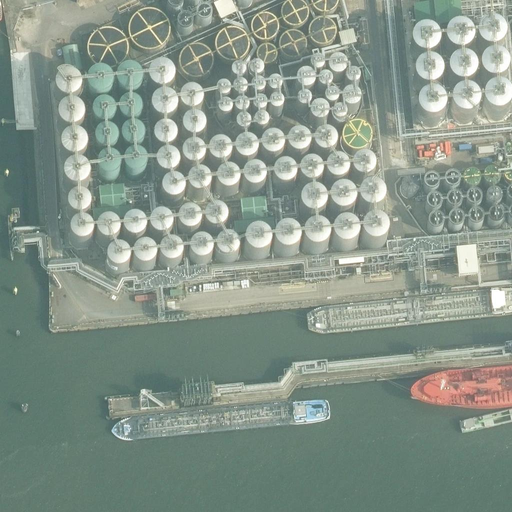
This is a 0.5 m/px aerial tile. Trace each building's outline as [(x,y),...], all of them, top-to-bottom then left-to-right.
[(171,13),(174,14),(176,14),(178,13),(180,11),(182,9),(182,7),(182,4),(180,2),(178,0),(170,0),(169,1),(168,3),(167,6),(167,8),(168,10),(169,12),(171,13)] [(309,13),(308,9),(307,6),(306,4),(304,1),(301,0),(285,0),(285,1),(282,3),(281,5),(280,8),(279,11),(279,13),(279,16),(280,19),(282,22),(284,24),(286,26),(289,27),(291,28),(294,28),(297,27),(300,27),(302,25),(305,23),(307,21),(308,18),(308,16),(309,13)] [(338,0),(308,0),(309,2),(310,5),(311,7),(313,10),(315,11),(317,13),(320,14),(323,14),(326,14),(329,14),(332,12),(334,10),(336,8),(338,5),(339,2),(338,0)] [(492,25),(491,0),(461,0),(462,26),(492,25)] [(458,3),(413,8),(416,33),(461,28),(458,3)] [(136,44),(142,47),(148,47),(154,46),(160,42),(164,37),(166,30),(166,23),(164,17),(159,12),(153,9),(147,7),(140,8),(134,12),(130,16),(127,22),(127,28),(128,34),(131,40),(136,44)] [(256,36),(260,38),(264,38),(268,37),(272,34),(274,31),(276,26),(275,22),(274,18),(271,14),(267,12),(262,11),(258,12),(254,14),(251,18),(250,21),(249,26),(250,30),(252,33),(256,36)] [(200,26),(203,27),(205,26),(208,25),(209,24),(211,22),(211,19),(211,17),(210,14),(208,13),(205,12),(203,12),(200,12),(198,13),(197,15),(196,18),(196,20),(197,23),(198,25),(200,26)] [(335,33),(335,30),(334,27),(332,25),(330,22),(328,20),(326,19),(323,18),(319,18),(316,18),(313,19),(311,21),(309,22),(307,25),(306,27),(305,30),(305,33),(305,35),(306,38),(307,41),(309,43),(311,45),(314,47),(319,48),(322,48),(324,47),(328,45),(330,44),(332,42),(333,39),(334,36),(335,33)] [(91,54),(97,57),(103,58),(110,56),(115,53),(119,49),(122,43),(122,36),(121,30),(117,25),(112,21),(106,19),(100,19),(94,21),(88,25),(85,30),(83,36),(83,43),(86,49),(91,54)] [(182,35),(184,35),(187,35),(189,34),(191,32),(192,30),(193,27),(192,24),(191,22),(189,20),(186,19),(184,19),(181,20),(179,22),(177,24),(177,26),(177,29),(178,31),(179,34),(182,35)] [(221,56),(226,58),(231,58),(237,56),(241,53),(244,48),(245,43),(245,38),(243,33),(239,29),(234,26),(229,25),(224,26),(219,29),(216,33),(213,38),(213,43),(214,48),(217,52),(221,56)] [(306,45),(305,41),(305,39),(303,36),(301,34),(299,32),(295,30),(293,30),(290,30),(285,31),(281,33),(279,35),(278,37),(277,39),(276,42),(276,45),(276,48),(277,50),(279,54),(281,56),(283,57),(286,59),(288,59),(291,60),(294,59),(297,58),(300,57),(302,55),(303,53),(305,50),(305,48),(306,45)] [(501,45),(501,42),(500,40),(498,36),(494,34),(492,33),(489,32),(487,32),(485,33),(482,34),(480,36),(479,37),(478,40),(477,42),(477,45),(477,47),(477,49),(478,51),(480,53),(482,55),(484,56),(488,57),(491,57),(494,56),(497,54),(499,52),(500,50),(501,47),(501,45)] [(470,48),(470,47),(470,45),(469,43),(466,39),(463,36),(460,35),(458,35),(455,35),(453,36),(450,37),(449,39),(447,40),(446,42),(445,45),(445,47),(445,50),(446,52),(447,54),(448,56),(450,58),(452,59),(457,60),(459,60),(462,59),(466,57),(467,55),(469,53),(470,50),(470,48)] [(435,52),(435,51),(435,49),(434,46),(432,43),(428,40),(425,39),(423,39),(420,39),(418,40),(416,41),(414,42),(413,44),(411,46),(410,48),(410,51),(410,54),(411,56),(412,58),(414,60),(415,61),(418,63),(422,64),(425,64),(427,63),(431,60),(433,59),(434,56),(435,54),(435,52)] [(184,75),(189,77),(195,77),(201,75),(205,72),(208,67),(210,61),(210,56),(207,50),(203,46),(198,43),(193,42),(187,43),(182,46),(178,50),(175,55),(175,61),(176,67),(179,71),(184,75)] [(260,60),(263,62),(266,62),(269,62),(272,60),(274,58),(275,55),(275,52),(274,49),(272,46),(270,44),(267,44),(263,44),(261,45),(258,47),(257,50),(256,53),(257,55),(258,58),(260,60)] [(324,64),(326,66),(329,68),(332,68),(335,67),(337,66),(339,63),(340,61),(341,58),(340,55),(338,53),(336,51),(333,50),(331,49),(327,50),(325,52),(323,55),(322,58),(322,61),(324,64)] [(306,61),(308,63),(310,63),(312,63),(314,63),(316,61),(317,60),(318,58),(318,56),(317,54),(316,52),(314,51),(312,50),(310,50),(308,51),(306,52),(305,54),(304,57),(305,59),(306,61)] [(145,74),(148,77),(152,78),(156,79),(160,77),(163,75),(166,71),(167,67),(167,63),(165,59),(162,56),(158,54),(154,53),(150,54),(146,56),(143,59),(142,63),(142,67),(142,71),(145,74)] [(245,67),(247,68),(249,69),(251,69),(254,68),(255,67),(257,65),(257,62),(257,60),(256,58),(254,56),(252,56),(250,55),(247,56),(246,57),(244,59),(244,61),(243,63),(244,65),(245,67)] [(113,78),(116,81),(120,82),(124,82),(128,81),(132,78),(134,75),(135,71),(135,66),(133,62),(130,59),(126,57),(121,57),(117,58),(114,60),(111,63),(110,67),(109,71),(110,75),(113,78)] [(227,70),(229,71),(231,72),(233,72),(235,71),(237,70),(238,68),(239,66),(239,63),(238,61),(236,60),(234,59),(232,58),(230,59),(228,60),(227,62),(226,64),(226,66),(226,68),(227,70)] [(82,79),(85,83),(89,85),(93,85),(98,84),(101,82),(104,79),(106,75),(106,71),(105,67),(103,63),(100,61),(96,59),(92,59),(87,60),(83,62),(81,66),(79,71),(80,75),(82,79)] [(50,83),(53,86),(57,88),(61,88),(65,87),(69,84),(71,81),(73,77),(72,73),(71,69),(68,65),(64,63),(60,63),(56,63),(52,65),(49,68),(48,72),(47,76),(48,80),(50,83)] [(292,78),(294,80),(297,81),(300,82),(303,81),(305,80),(307,78),(309,75),(309,72),(308,69),(307,67),(305,65),(302,63),(299,63),(296,64),(293,66),(291,68),(290,71),(290,75),(292,78)] [(341,74),(343,76),(345,77),(347,77),(349,76),(352,75),(353,73),(354,71),(354,68),(353,66),(352,64),(350,63),(347,63),(345,63),(343,64),(341,65),(340,67),(340,70),(340,72),(341,74)] [(504,77),(504,76),(504,74),(503,72),(501,68),(498,65),(495,64),(492,64),(490,64),(488,65),(485,66),(483,67),(482,69),(481,71),(480,74),(480,76),(480,79),(481,81),(482,83),(483,85),(485,86),(487,88),(491,89),(494,89),(497,88),(501,86),(502,84),(503,81),(504,79),(504,77)] [(313,76),(314,78),(316,79),(319,80),(321,80),(323,79),(325,77),(326,75),(326,73),(326,71),(325,69),(323,67),(321,66),(319,66),(316,66),(314,68),(313,69),(312,72),(312,74),(313,76)] [(472,80),(472,78),(471,75),(468,71),(465,69),(462,68),(460,67),(457,68),(455,68),(452,70),(451,71),(449,73),(448,75),(447,77),(447,80),(447,83),(448,85),(449,87),(450,88),(452,90),(454,91),(458,92),(461,92),(464,91),(468,89),(469,87),(471,85),(471,83),(472,80)] [(264,83),(265,84),(268,85),(270,85),(272,84),(274,82),(276,80),(276,78),(276,76),(275,73),(273,72),(271,71),(268,70),(266,71),(264,72),(263,74),(262,76),(262,78),(262,81),(264,83)] [(438,83),(438,80),(437,78),(435,74),(432,71),(429,71),(426,70),(424,70),(422,71),(419,72),(417,74),(416,75),(415,78),(414,80),(414,82),(414,85),(415,87),(416,89),(417,91),(419,93),(421,94),(425,95),(428,95),(431,94),(435,92),(436,90),(437,88),(438,85),(438,83)] [(246,84),(248,86),(250,86),(252,86),(254,86),(256,84),(258,83),(258,80),(258,78),(257,76),(256,74),(254,73),(251,73),(249,73),(247,74),(245,76),(244,78),(244,80),(245,82),(246,84)] [(229,86),(231,87),(233,88),(235,88),(238,87),(239,85),(240,83),(241,81),(240,79),(239,77),(237,75),(235,74),(233,74),(231,75),(229,76),(228,78),(227,80),(227,82),(228,84),(229,86)] [(211,87),(213,89),(215,90),(218,90),(220,89),(222,88),(223,87),(224,85),(224,83),(223,80),(222,79),(221,77),(219,76),(216,76),(214,77),(212,78),(211,80),(210,83),(210,85),(211,87)] [(176,98),(178,101),(182,102),(186,102),(189,101),(192,99),(195,96),(196,92),(195,88),(194,85),(192,82),(188,80),(184,79),(181,80),(177,82),(175,84),(173,88),(173,91),(174,95),(176,98)] [(337,96),(339,99),(342,100),(345,100),(348,100),(351,98),(353,96),(355,93),(355,89),(354,86),(352,84),(349,82),(346,81),(343,81),(340,82),(338,84),(336,87),(335,90),(336,93),(337,96)] [(320,93),(321,95),(323,96),(326,97),(328,96),(330,95),(332,93),(332,91),(333,89),(332,87),(331,85),(329,83),(327,83),(325,82),(322,83),(321,85),(319,86),(319,89),(319,91),(320,93)] [(146,105),(150,107),(154,108),(158,108),(162,107),(166,104),(168,101),(169,96),(168,92),(166,88),(163,85),(159,83),(155,83),(151,84),(147,86),(145,89),(143,93),(143,97),(144,101),(146,105)] [(293,97),(295,99),(297,99),(300,99),(302,98),(303,97),(305,95),(305,93),(305,90),(304,88),(302,86),(300,85),(298,85),(296,85),(293,86),(292,88),(291,90),(291,93),(291,95),(293,97)] [(115,109),(118,111),(121,112),(125,112),(129,111),(132,108),(134,105),(135,101),(134,97),(133,94),(130,91),(126,89),(123,89),(119,90),(116,92),(113,95),(112,98),(112,102),(113,106),(115,109)] [(265,100),(266,101),(268,102),(270,103),(273,102),(275,101),(277,99),(277,97),(277,95),(277,93),(275,91),(273,89),(271,89),(269,89),(267,90),(265,91),(264,93),(264,96),(264,98),(265,100)] [(54,113),(57,115),(60,117),(64,117),(69,116),(72,114),(75,110),(76,106),(76,101),(74,97),(71,94),(67,92),(63,91),(59,92),(55,94),(53,97),(51,101),(51,105),(51,109),(54,113)] [(90,111),(93,113),(96,114),(100,114),(103,112),(106,110),(108,107),(108,103),(108,99),(106,96),(103,94),(100,92),(96,92),(93,93),(90,95),(88,98),(86,101),(86,105),(88,108),(90,111)] [(230,103),(232,105),(234,105),(236,106),(238,105),(240,104),(242,102),(242,100),(242,98),(242,96),(240,94),(238,93),(236,92),(234,92),(232,93),(230,95),(229,97),(229,99),(229,101),(230,103)] [(248,102),(249,104),(251,105),(254,105),(256,105),(258,103),(259,102),(260,100),(260,98),(260,96),(259,94),(257,92),(255,92),(253,92),(251,92),(249,94),(247,95),(247,98),(247,100),(248,102)] [(213,105),(215,106),(217,107),(219,107),(222,107),(224,105),(225,103),(226,101),(226,98),(225,96),(223,94),(221,93),(219,93),(217,93),(214,94),(213,96),(212,98),(212,100),(212,103),(213,105)] [(305,109),(307,111),(310,113),(313,113),(316,113),(319,111),(322,109),(323,106),(323,103),(322,99),(320,97),(317,95),(314,94),(311,94),(308,96),(306,98),(304,100),(304,103),(304,106),(305,109)] [(509,110),(508,107),(508,105),(505,101),(502,98),(499,98),(497,97),(494,97),(492,98),(489,99),(487,101),(486,102),(485,105),(484,107),(484,109),(484,112),(485,114),(486,116),(487,118),(489,120),(491,121),(495,122),(498,122),(501,121),(505,119),(506,117),(507,115),(508,112),(509,110)] [(326,108),(327,110),(329,112),(331,112),(333,113),(336,112),(338,111),(339,109),(340,107),(340,105),(339,102),(338,101),(336,99),(333,99),(331,99),(329,100),(327,102),(326,104),(326,106),(326,108)] [(476,113),(476,112),(476,110),(475,107),(473,104),(469,101),(466,100),(464,100),(462,100),(459,101),(457,102),(455,103),(454,105),(452,107),(452,109),(451,112),(452,115),(452,117),(453,119),(455,121),(456,122),(459,124),(463,125),(466,125),(468,124),(472,121),(474,120),(475,117),(476,115),(476,113)] [(441,115),(441,112),(440,110),(437,106),(434,104),(431,103),(429,102),(426,103),(424,103),(421,105),(420,106),(418,108),(417,110),(416,112),(416,115),(416,117),(417,120),(418,121),(419,123),(421,125),(423,126),(428,127),(430,127),(433,126),(437,124),(438,122),(440,120),(441,117),(441,115)] [(177,123),(179,126),(183,128),(186,129),(190,128),(193,127),(196,124),(198,121),(198,117),(198,114),(196,111),(194,108),(190,106),(187,106),(183,107),(180,108),(177,111),(176,115),(176,119),(177,123)] [(249,118),(251,120),(253,121),(256,121),(258,121),(260,119),(261,118),(262,116),(262,113),(262,111),(261,109),(259,108),(257,107),(254,107),(252,107),(250,109),(248,111),(248,113),(248,116),(249,118)] [(231,120),(233,122),(235,123),(238,123),(240,122),(242,121),(243,119),(244,117),(244,115),(244,113),(243,111),(241,109),(239,109),(236,109),(234,109),(232,111),(231,113),(230,115),(230,118),(231,120)] [(117,135),(120,137),(124,138),(127,138),(131,137),(134,135),(137,132),(138,128),(137,124),(135,120),(132,117),(129,116),(125,115),(121,116),(118,118),(116,121),(114,125),(114,128),(115,132),(117,135)] [(148,135),(151,138),(155,139),(159,139),(163,138),(166,136),(169,132),(170,128),(170,124),(168,120),(165,117),(161,115),(157,115),(153,116),(149,118),(147,121),(145,124),(145,128),(146,132),(148,135)] [(348,143),(352,145),(357,145),(361,143),(365,140),(367,137),(369,132),(369,128),(367,123),(364,120),(360,117),(355,116),(350,117),(346,119),(342,122),(340,127),(340,132),(341,136),(344,141),(348,143)] [(90,137),(93,139),(96,141),(100,141),(104,140),(107,138),(109,135),(110,132),(110,128),(109,125),(107,122),(104,119),(101,118),(97,118),(93,120),(90,122),(88,126),(87,129),(88,133),(90,137)] [(311,140),(313,142),(317,143),(320,143),(324,142),(328,140),(330,137),(331,133),(330,129),(329,125),(326,122),(322,121),(318,120),(314,121),(311,123),(309,126),(308,129),(308,133),(309,137),(311,140)] [(57,143),(60,145),(64,147),(69,146),(73,145),(76,142),(78,138),(79,134),(79,130),(77,126),(73,123),(69,121),(65,121),(61,122),(57,124),(55,127),(53,131),(53,135),(54,139),(57,143)] [(283,141),(286,143),(290,145),(293,145),(297,144),(301,142),(303,139),(304,135),(304,131),(302,127),(300,124),(296,122),(292,122),(289,122),(285,124),(283,127),(281,130),(281,134),(281,137),(283,141)] [(256,144),(260,146),(263,148),(267,148),(271,147),(275,144),(277,141),(278,137),(278,133),(276,129),(273,126),(269,124),(265,123),(261,124),(258,126),(255,129),(254,133),(253,137),(254,141),(256,144)] [(231,147),(234,149),(237,151),(241,151),(245,149),(248,147),(250,144),(251,140),(250,136),(249,133),(246,130),(243,128),(239,128),(236,128),(232,130),(230,133),(228,136),(228,140),(229,144),(231,147)] [(205,150),(209,152),(212,153),(216,153),(220,152),(223,149),(225,146),(226,142),(225,138),(223,134),(220,131),(216,130),(212,130),(209,131),(205,133),(203,136),(202,140),(202,143),(203,147),(205,150)] [(179,153),(182,155),(186,156),(190,155),(193,154),(196,151),(197,148),(198,144),(197,141),(195,138),(193,135),(189,134),(186,133),(182,134),(179,136),(177,139),(176,143),(176,146),(177,150),(179,153)] [(153,161),(156,163),(159,164),(163,164),(167,163),(170,161),(172,157),(173,153),(172,149),(170,146),(168,143),(164,141),(160,141),(156,142),(153,144),(151,147),(150,151),(150,154),(151,158),(153,161)] [(118,158),(120,161),(124,163),(127,164),(131,164),(134,163),(137,160),(139,157),(140,154),(139,150),(138,147),(135,144),(132,142),(128,142),(125,142),(121,144),(119,147),(117,151),(117,154),(118,158)] [(92,164),(95,166),(99,168),(103,168),(107,167),(110,165),(112,162),(114,158),(113,154),(112,150),(110,147),(106,145),(102,144),(98,145),(95,146),(92,149),(90,153),(90,156),(90,160),(92,164)] [(350,165),(353,167),(356,168),(360,168),(364,167),(367,164),(369,161),(370,157),(369,153),(367,150),(365,147),(361,145),(357,145),(354,146),(350,148),(348,151),(347,154),(347,158),(348,162),(350,165)] [(324,168),(327,170),(331,171),(335,170),(338,168),(341,166),(342,163),(343,159),(342,155),(340,152),(338,150),(334,148),(331,148),(327,148),(324,150),(321,153),(320,157),(320,161),(321,165),(324,168)] [(296,170),(299,172),(303,173),(307,173),(311,171),(313,169),(315,166),(316,162),(316,158),(314,155),(311,152),(308,150),(304,150),(300,150),(297,152),(294,155),(293,159),(293,163),(294,166),(296,170)] [(59,172),(62,175),(66,176),(70,176),(74,175),(78,173),(80,169),(81,165),(81,161),(80,157),(77,154),(73,152),(69,151),(65,151),(61,153),(58,156),(56,160),(56,164),(57,168),(59,172)] [(271,173),(274,175),(278,176),(282,176),(285,174),(288,171),(290,168),(290,164),(289,160),(287,157),(284,154),(281,153),(277,153),(273,154),(270,156),(268,159),(267,163),(267,167),(268,170),(271,173)] [(239,175),(242,177),(245,179),(249,179),(253,178),(256,175),(258,172),(259,168),(259,164),(257,161),(254,158),(251,156),(247,156),(243,156),(240,158),(238,161),(236,164),(236,168),(237,172),(239,175)] [(214,179),(217,181),(221,182),(225,181),(228,180),(231,177),(233,174),(234,170),(233,166),(231,162),(228,160),(224,158),(220,158),(217,159),(213,161),(211,164),(210,168),(210,172),(211,176),(214,179)] [(186,181),(189,182),(192,183),(196,183),(199,181),(202,179),(204,175),(204,172),(203,168),(201,165),(199,162),(195,161),(191,161),(188,162),(185,164),(183,167),(182,171),(182,174),(183,178),(186,181)] [(157,189),(161,191),(165,192),(169,192),(173,190),(176,187),(178,184),(179,179),(178,175),(176,171),(172,168),(168,167),(164,167),(160,168),(157,171),(154,174),(153,178),(153,182),(155,186),(157,189)] [(355,194),(359,197),(363,198),(368,198),(371,196),(375,193),(377,189),(378,185),(377,181),(375,177),(372,174),(368,172),(364,172),(360,173),(356,175),(353,178),(352,182),(352,187),(353,191),(355,194)] [(509,174),(506,175),(504,177),(503,179),(502,182),(503,185),(504,188),(507,189),(509,190),(511,190),(511,173),(509,174)] [(326,198),(330,200),(334,201),(338,201),(343,200),(346,197),(348,193),(349,189),(348,184),(346,180),(343,177),(339,175),(335,175),(330,176),(327,178),(324,182),(322,186),(322,190),(324,194),(326,198)] [(486,178),(484,180),(484,182),(484,185),(485,187),(487,189),(490,190),(492,191),(495,190),(497,189),(498,187),(499,184),(499,182),(499,179),(497,177),(495,176),(493,175),(490,175),(488,176),(486,178)] [(297,200),(300,202),(304,204),(308,204),(312,203),(316,200),(318,196),(319,192),(319,188),(317,184),(314,180),(310,179),(305,178),(301,179),(298,181),(295,185),(294,188),(293,192),(294,196),(297,200)] [(445,191),(447,193),(449,194),(452,194),(455,193),(457,192),(458,190),(459,188),(459,185),(458,183),(457,181),(455,179),(452,178),(450,178),(447,179),(445,181),(444,183),(443,186),(444,189),(445,191)] [(465,190),(466,192),(469,193),(471,194),(474,194),(476,192),(478,190),(479,188),(480,185),(479,183),(478,180),(476,179),(473,178),(470,178),(468,179),(466,180),(464,182),(464,185),(464,187),(465,190)] [(402,195),(404,197),(407,198),(410,199),(413,198),(415,196),(417,193),(418,190),(418,187),(417,184),(414,182),(412,181),(408,180),(406,181),(403,182),(401,184),(400,187),(400,190),(400,193),(402,195)] [(424,193),(426,194),(428,195),(431,195),(433,195),(435,193),(437,191),(437,189),(437,186),(436,184),(434,182),(432,181),(430,181),(427,182),(425,183),(424,184),(423,187),(423,189),(423,191),(424,193)] [(64,201),(67,204),(70,205),(73,205),(77,204),(80,202),(83,199),(84,195),(84,191),(82,188),(79,185),(76,183),(72,183),(68,183),(65,185),(63,188),(61,191),(61,195),(62,198),(64,201)] [(487,208),(489,209),(492,210),(494,210),(496,209),(498,207),(499,205),(500,203),(500,200),(499,198),(497,196),(495,195),(492,195),(490,196),(488,197),(486,199),(485,201),(485,203),(486,206),(487,208)] [(201,217),(204,219),(208,220),(212,219),(216,218),(219,215),(220,211),(221,207),(220,203),(218,200),(214,197),(211,196),(206,196),(203,197),(200,200),(198,203),(197,207),(197,211),(199,214),(201,217)] [(466,208),(468,210),(470,211),(473,212),(475,211),(477,210),(479,208),(480,206),(480,204),(480,202),(479,200),(477,198),(475,197),(472,197),(470,197),(467,199),(466,201),(465,203),(465,206),(466,208)] [(175,219),(178,221),(182,222),(186,222),(190,220),(193,218),(194,214),(195,210),(195,207),(193,203),(190,200),(186,199),(182,199),(178,200),(175,202),(173,205),(172,209),(172,212),(173,216),(175,219)] [(447,212),(449,213),(451,214),(454,214),(456,213),(458,212),(460,210),(461,207),(461,205),(460,202),(458,200),(456,199),(453,199),(451,199),(448,200),(446,202),(445,204),(445,207),(446,209),(447,212)] [(427,214),(429,215),(431,216),(434,216),(436,215),(438,213),(440,211),(440,209),(440,206),(439,204),(437,202),(435,201),(433,200),(430,201),(428,202),(426,204),(425,206),(425,209),(425,211),(427,214)] [(147,224),(150,226),(154,227),(158,226),(162,224),(164,221),(166,218),(166,214),(165,210),(163,207),(160,204),(156,203),(152,203),(149,204),(146,206),(143,210),(142,214),(143,218),(144,221),(147,224)] [(119,226),(123,228),(126,229),(130,229),(134,228),(137,225),(139,221),(140,217),(139,213),(137,210),(134,207),(130,205),(126,205),(122,207),(119,209),(117,212),(116,216),(116,219),(117,223),(119,226)] [(358,227),(361,230),(365,231),(369,231),(374,230),(377,227),(380,224),(381,220),(380,215),(379,211),(376,208),(372,206),(367,205),(363,206),(360,208),(357,211),(355,215),(355,219),(356,224),(358,227)] [(93,229),(96,231),(100,232),(104,232),(108,230),(111,228),(113,224),(114,220),(113,216),(111,212),(108,209),(104,208),(100,208),(96,209),(93,211),(90,214),(89,218),(89,222),(91,226),(93,229)] [(328,230),(331,232),(335,234),(339,234),(344,233),(347,230),(350,227),(351,222),(351,218),(349,214),(346,210),(342,208),(337,208),(333,209),(330,211),(327,214),(325,218),(325,222),(326,226),(328,230)] [(66,229),(68,231),(72,232),(75,232),(79,231),(82,229),(84,226),(85,222),(85,218),(83,215),(80,212),(77,210),(73,210),(70,211),(67,213),(64,215),(63,219),(63,222),(64,226),(66,229)] [(299,233),(302,235),(306,237),(310,237),(315,236),(318,234),(321,230),(322,226),(322,221),(320,217),(317,214),(313,212),(309,211),(304,212),(301,214),(298,217),(296,221),(296,225),(297,229),(299,233)] [(270,236),(273,238),(277,240),(282,240),(286,239),(289,236),(292,232),(293,228),(293,223),(291,219),(287,216),(283,214),(279,214),(275,215),(271,217),(269,220),(267,224),(267,228),(268,232),(270,236)] [(489,226),(491,228),(493,229),(496,229),(498,229),(500,228),(501,226),(502,224),(502,221),(502,219),(500,217),(499,216),(496,215),(494,215),(492,216),(490,217),(488,219),(488,222),(488,224),(489,226)] [(468,227),(470,229),(472,230),(475,231),(477,230),(479,229),(480,227),(481,225),(482,223),(481,221),(480,219),(478,218),(476,217),(474,216),(472,217),(469,218),(468,220),(467,223),(467,225),(468,227)] [(242,240),(245,242),(249,243),(254,243),(258,241),(261,238),(263,234),(264,230),(263,226),(261,222),(258,219),(254,217),(249,217),(245,218),(241,220),(239,224),(237,228),(237,232),(239,236),(242,240)] [(449,231),(451,233),(453,233),(456,234),(458,233),(461,231),(462,229),(463,227),(463,224),(462,221),(460,219),(458,218),(455,218),(452,218),(450,219),(448,221),(447,224),(447,226),(448,229),(449,231)] [(391,246),(393,245),(404,244),(400,220),(387,222),(391,246)] [(428,233),(430,234),(433,235),(435,235),(437,234),(440,233),(441,231),(442,228),(442,226),(441,224),(439,222),(437,220),(434,220),(432,220),(430,222),(428,223),(427,226),(427,228),(427,230),(428,233)] [(214,246),(217,248),(221,248),(225,248),(228,246),(230,243),(232,239),(232,235),(231,232),(228,229),(225,226),(221,225),(218,226),(214,227),(211,230),(209,233),(209,237),(209,241),(211,244),(214,246)] [(186,248),(189,250),(193,251),(197,251),(200,250),(204,248),(206,244),(207,240),(206,236),(205,233),(202,230),(198,228),(194,228),(190,229),(187,231),(185,234),(183,237),(183,241),(184,245),(186,248)] [(156,251),(160,253),(163,254),(167,254),(171,253),(173,250),(175,247),(176,243),(176,239),(174,236),(171,233),(168,232),(164,231),(160,232),(157,234),(154,237),(153,240),(153,244),(154,248),(156,251)] [(386,248),(384,231),(368,232),(369,250),(386,248)] [(131,254),(134,256),(137,257),(141,257),(145,255),(148,252),(149,249),(150,245),(149,241),(147,238),(144,235),(140,234),(136,234),(133,235),(130,238),(128,241),(127,244),(127,248),(128,252),(131,254)] [(103,255),(106,258),(109,259),(113,259),(117,258),(120,256),(122,252),(123,249),(123,245),(121,241),(118,238),(115,237),(111,236),(107,237),(104,239),(102,242),(101,245),(100,249),(101,252),(103,255)] [(280,241),(279,250),(288,251),(289,241),(280,241)] [(474,251),(455,252),(458,276),(458,279),(476,277),(476,274),(474,251)]
